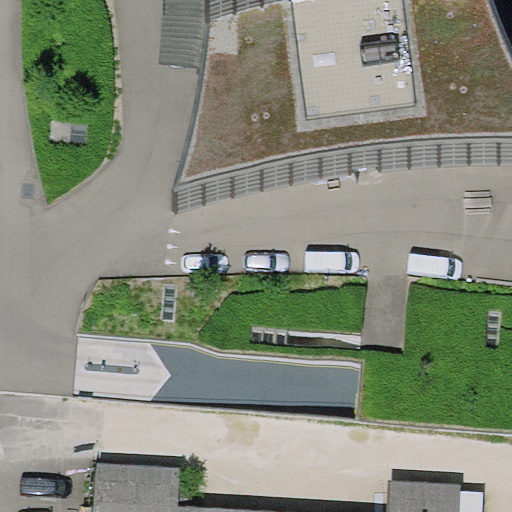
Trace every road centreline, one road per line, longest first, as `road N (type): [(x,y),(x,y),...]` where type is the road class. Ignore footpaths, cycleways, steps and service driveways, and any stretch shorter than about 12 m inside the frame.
road 1 (unknown): [(0,386),(473,413),(511,425)]
road 2 (unknown): [(157,0),(164,99),(149,155),(130,180),(41,250),(0,266)]
